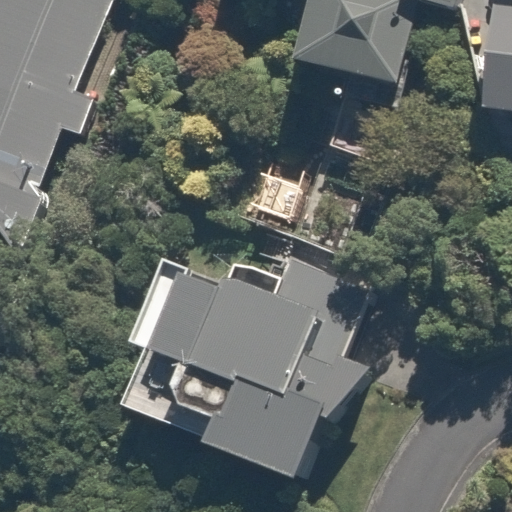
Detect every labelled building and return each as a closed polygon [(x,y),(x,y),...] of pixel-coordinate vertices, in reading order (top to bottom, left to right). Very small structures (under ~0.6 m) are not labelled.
[(78,105),(112,11),(82,0),(3,0),(0,10),(0,212),(32,224),(60,145),(77,151),(92,110),(78,105)] [(327,0),(313,91),(412,107),(426,20),(464,26),(472,0),(327,0)] [(511,25),(504,26),(498,135),(511,135),(511,25)] [(271,308),(185,280),(153,378),(166,382),(149,434),(227,459),(220,479),(316,511),(388,292),(287,258),(271,308)] [(0,306),(0,387),(28,318),(0,306)]
